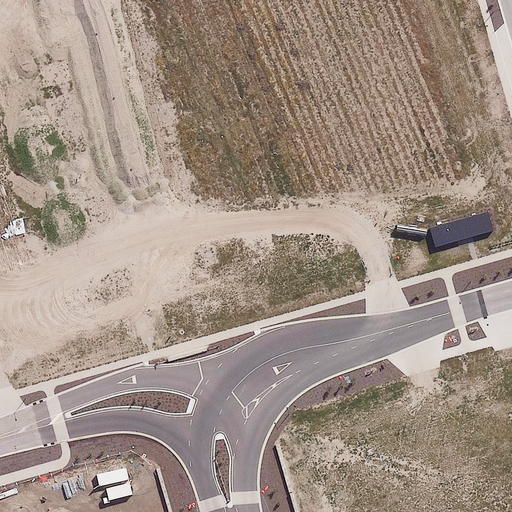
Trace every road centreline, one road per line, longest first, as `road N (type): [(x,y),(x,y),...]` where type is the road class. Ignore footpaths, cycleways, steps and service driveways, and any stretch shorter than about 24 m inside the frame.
road 1 (residential): [(0,434),(122,380),(182,381)]
road 2 (residential): [(511,296),(327,346)]
road 3 (residential): [(169,426),(111,418),(0,434)]
road 4 (primary): [(327,346),(268,407),(245,452)]
road 5 (residential): [(327,346),(216,409)]
